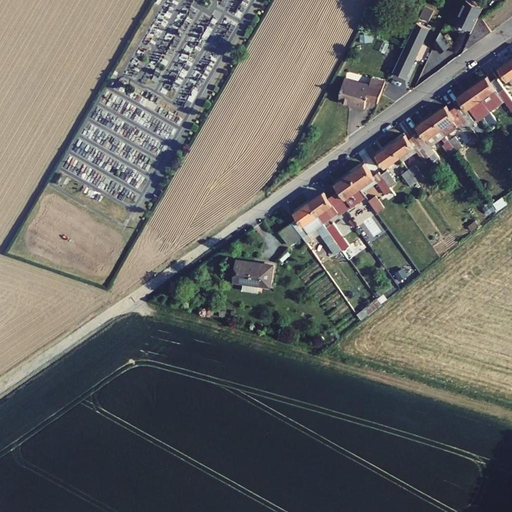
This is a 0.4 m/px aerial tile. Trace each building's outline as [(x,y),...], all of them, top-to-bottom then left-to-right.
[(481,12),(464,4),(453,27),(465,32),(466,31),(471,33),(480,14),(481,12)] [(493,28),(480,14),(471,33),(464,49),(493,28)] [(430,23),(417,16),(393,66),(407,72),(430,23)] [(447,49),(436,36),(432,46),(440,56),(447,49)] [(511,85),(500,68),(493,73),(489,68),(475,78),(493,103),(508,93),(511,98),(511,85)] [(378,96),(386,76),(373,73),(371,79),(361,76),(360,78),(346,74),(341,93),(357,98),(357,99),(365,101),(368,93),(378,96)] [(464,94),(457,98),(471,119),(486,108),(494,119),(501,114),(493,103),(475,78),(460,89),(464,94)] [(447,98),(433,108),(446,128),(459,118),(463,124),(471,119),(457,98),(450,103),(447,98)] [(446,128),(433,108),(419,118),(422,123),(416,127),(432,149),(439,145),(433,137),(446,128)] [(407,126),(396,135),(404,146),(417,137),(421,142),(419,143),(426,153),(432,149),(416,127),(411,131),(407,126)] [(456,130),(450,134),(458,144),(463,140),(456,130)] [(450,134),(444,138),(452,149),(458,144),(450,134)] [(396,135),(381,145),(389,157),(404,146),(396,135)] [(417,137),(404,146),(408,152),(419,143),(421,142),(417,137)] [(442,149),(439,145),(432,149),(439,159),(444,155),(441,150),(442,149)] [(369,153),(355,163),(365,177),(379,168),(389,182),(395,177),(385,164),(383,160),(377,164),(369,153)] [(420,155),(413,160),(422,172),(428,167),(420,155)] [(391,160),(385,164),(395,177),(401,174),(391,160)] [(413,160),(407,164),(416,176),(422,172),(413,160)] [(355,163),(340,174),(344,179),(338,184),(350,201),(371,186),(365,177),(355,163)] [(327,183),(314,192),(323,204),(337,194),(341,199),(345,205),(350,201),(338,184),(331,189),(327,183)] [(380,186),(374,190),(382,201),(388,196),(380,186)] [(303,206),(295,212),(306,226),(307,229),(316,223),(315,221),(328,211),(327,209),(323,204),(314,192),(300,202),(303,206)] [(337,194),(323,204),(327,209),(341,199),(337,194)] [(505,194),(496,201),(502,210),(511,203),(505,194)] [(377,212),(384,208),(376,195),(369,200),(377,212)] [(331,216),(328,211),(315,221),(316,223),(307,229),(310,233),(327,222),(326,220),(331,216)] [(292,236),(306,226),(295,212),(282,221),(292,236)] [(337,212),(331,216),(341,229),(347,224),(337,212)] [(331,216),(326,220),(327,222),(335,233),(341,229),(331,216)] [(364,227),(348,238),(355,248),(371,237),(364,227)] [(403,268),(395,273),(400,280),(407,275),(403,268)] [(256,271),(247,291),(255,295),(269,301),(279,306),(288,285),(256,271)] [(384,290),(361,307),(366,314),(390,297),(384,290)] [(255,295),(252,302),(266,308),(269,301),(255,295)]
